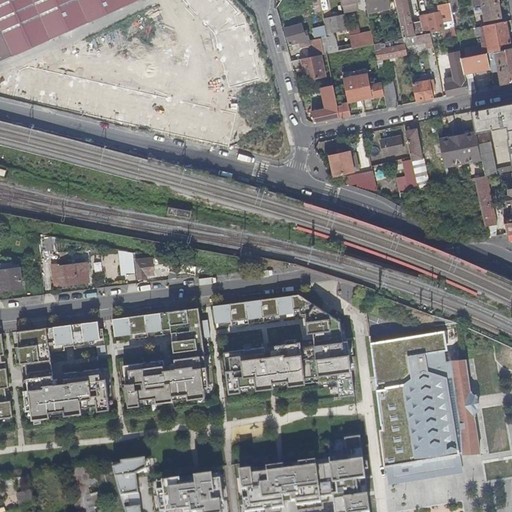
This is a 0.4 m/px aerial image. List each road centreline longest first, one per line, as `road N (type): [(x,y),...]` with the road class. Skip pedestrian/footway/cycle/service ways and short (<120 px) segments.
road 1 (residential): [(0,315),(385,260)]
road 2 (residential): [(293,179),(0,114)]
road 3 (residential): [(511,91),(299,136)]
road 4 (unknown): [(148,0),(0,67)]
road 5 (residential): [(299,136),(257,0)]
road 6 (residential): [(397,238),(385,214),(293,179)]
